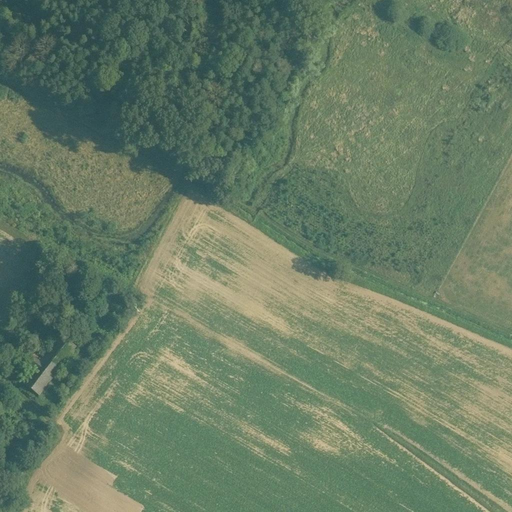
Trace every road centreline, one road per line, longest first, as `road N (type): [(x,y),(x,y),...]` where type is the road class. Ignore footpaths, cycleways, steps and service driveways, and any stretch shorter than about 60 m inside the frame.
road 1 (track): [(511,335),(312,247),(0,62)]
road 2 (track): [(0,336),(56,290),(112,328)]
